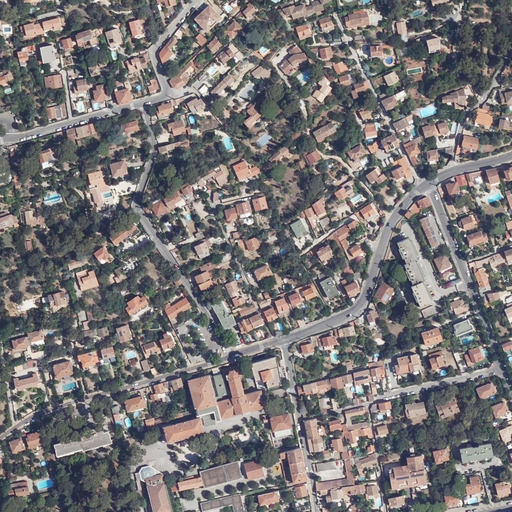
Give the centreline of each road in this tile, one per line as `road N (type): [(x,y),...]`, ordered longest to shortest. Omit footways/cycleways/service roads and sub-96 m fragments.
road 1 (residential): [(142,103),(154,151),(137,209),(230,356)]
road 2 (tertiary): [(230,356),(40,412),(0,438)]
road 3 (tertiary): [(422,187),(389,224),(362,301),(284,339)]
road 4 (tertiary): [(502,368),(428,183)]
road 5 (residential): [(422,187),(334,13)]
road 6 (residential): [(367,403),(502,368)]
road 7 (residential): [(453,170),(462,119),(484,99),(511,49)]
road 8 (residential): [(11,138),(142,103)]
